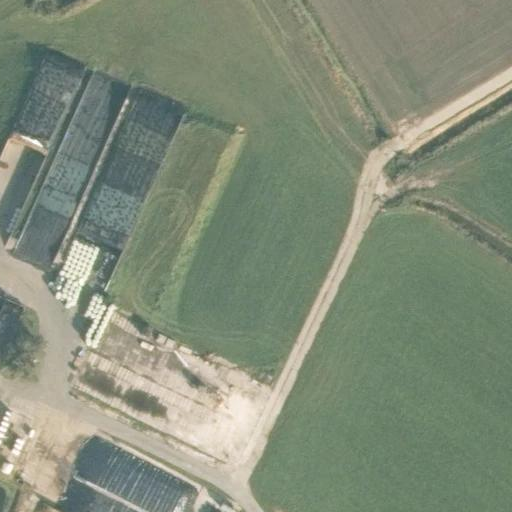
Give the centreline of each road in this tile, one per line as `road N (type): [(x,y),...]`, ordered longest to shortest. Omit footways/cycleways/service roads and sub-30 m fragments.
road 1 (track): [(234,488),(362,214),(420,182)]
road 2 (track): [(362,214),(376,162),(394,144),(511,73)]
